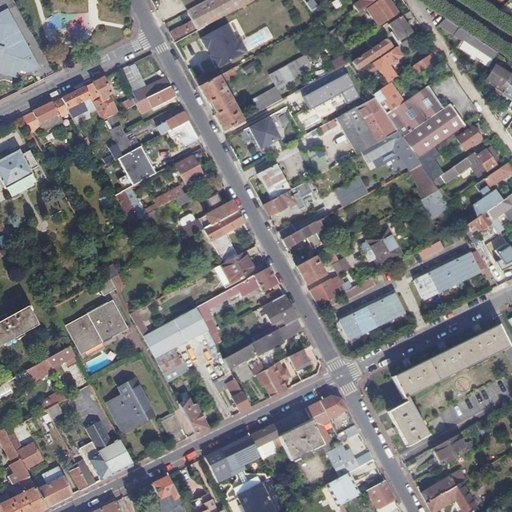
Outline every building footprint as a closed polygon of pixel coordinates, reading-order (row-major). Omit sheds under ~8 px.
[(210,0),(188,13),(192,22),(169,34),(174,44),(237,10),(254,0),(210,0)] [(317,7),(327,0),(326,0),(303,0),(312,12),(317,7)] [(359,13),(377,0),(362,0),(354,6),(359,13)] [(398,13),(388,0),(381,0),(368,10),(379,26),(398,13)] [(319,22),(320,24),(326,19),(317,7),(312,12),(319,22)] [(237,10),(174,44),(180,54),(213,36),(214,31),(213,28),(239,14),(237,10)] [(0,72),(20,78),(22,69),(30,72),(38,67),(9,13),(1,18),(0,20),(0,72)] [(394,31),(401,42),(412,33),(401,17),(390,25),(394,31)] [(267,27),(241,38),(247,51),(273,39),(267,27)] [(493,60),(498,53),(479,40),(459,28),(455,34),(493,60)] [(428,37),(423,29),(402,43),(407,51),(428,37)] [(399,45),(402,43),(401,42),(394,31),(391,33),(399,45)] [(392,48),(387,40),(352,63),(358,71),(392,48)] [(388,83),(397,77),(389,65),(393,63),(394,64),(396,65),(397,64),(398,62),(397,60),(402,57),(396,47),(365,68),(370,75),(378,70),(388,83)] [(436,62),(431,54),(408,71),(412,77),(417,74),(423,71),(426,74),(430,71),(428,67),(436,62)] [(247,111),(250,116),(268,107),(282,99),(277,89),(296,79),(313,70),(305,55),(269,74),(276,88),(253,100),(256,106),(247,111)] [(349,63),(344,56),(333,63),(337,69),(349,63)] [(257,67),(253,62),(242,69),(246,75),(257,67)] [(502,93),(511,76),(511,74),(496,65),(486,79),(496,85),(494,88),(502,93)] [(129,66),(121,70),(128,85),(136,81),(129,66)] [(236,67),(221,75),(223,78),(225,76),(227,80),(236,75),(234,71),(237,69),(236,67)] [(345,67),(300,90),(309,108),(341,92),(348,105),(362,98),(345,67)] [(362,81),(370,75),(365,68),(357,74),(362,81)] [(207,73),(194,80),(198,87),(211,80),(207,73)] [(511,110),(511,76),(502,93),(511,99),(511,102),(508,108),(511,110)] [(211,80),(198,87),(207,103),(208,102),(211,107),(215,115),(214,116),(222,131),(241,121),(217,77),(211,80)] [(100,80),(84,87),(89,97),(92,102),(96,110),(102,120),(112,115),(107,105),(110,103),(107,97),(109,95),(112,94),(104,78),(100,80)] [(137,103),(170,88),(165,78),(133,94),(135,98),(137,103)] [(373,96),(374,98),(386,115),(404,103),(390,83),(373,96)] [(366,87),(372,95),(377,91),(371,84),(366,87)] [(72,93),(62,98),(67,108),(81,101),(89,97),(84,87),(72,93)] [(398,132),(402,138),(443,109),(428,87),(404,103),(386,115),(398,132)] [(153,110),(176,98),(170,88),(137,103),(136,104),(142,115),(152,109),(153,110)] [(45,107),(23,117),(31,132),(69,113),(67,108),(62,98),(45,107)] [(374,98),(357,107),(377,143),(398,132),(386,115),(374,98)] [(124,109),(135,104),(133,100),(122,105),(124,109)] [(67,108),(69,113),(70,114),(84,107),(81,101),(67,108)] [(96,110),(92,102),(86,106),(90,113),(96,110)] [(112,102),(110,103),(107,105),(112,115),(117,113),(112,102)] [(417,159),(465,126),(450,104),(443,109),(402,138),(417,159)] [(357,107),(338,118),(357,155),(370,147),(377,143),(357,107)] [(162,135),(167,132),(188,121),(184,113),(158,127),(162,135)] [(254,125),(249,128),(260,150),(265,147),(268,152),(283,144),(268,118),(254,125)] [(318,127),(321,134),(337,127),(333,120),(318,127)] [(185,147),(198,139),(195,133),(188,121),(167,132),(172,140),(179,136),(185,147)] [(109,133),(113,140),(125,134),(120,126),(109,133)] [(482,139),(473,127),(457,138),(466,151),(482,139)] [(121,157),(139,147),(131,131),(125,134),(113,140),(115,145),(121,157)] [(377,143),(370,147),(377,159),(386,153),(382,147),(390,141),(404,160),(409,156),(414,163),(400,170),(403,175),(410,171),(421,165),(417,159),(402,138),(398,132),(377,143)] [(104,161),(106,165),(118,159),(121,157),(115,145),(108,148),(112,156),(109,158),(108,158),(104,161)] [(488,150),(485,146),(445,173),(448,177),(457,172),(459,174),(471,166),(479,178),(501,163),(490,148),(488,150)] [(133,187),(151,176),(142,159),(145,157),(139,147),(121,157),(118,159),(133,187)] [(329,168),(323,156),(318,158),(312,147),(303,152),(316,176),(329,168)] [(38,167),(29,151),(22,156),(19,151),(0,160),(0,180),(5,189),(32,175),(30,171),(38,167)] [(203,176),(192,157),(176,167),(186,185),(203,176)] [(477,219),(486,212),(502,201),(495,191),(493,192),(490,188),(503,179),(504,181),(511,175),(511,172),(507,164),(474,186),(483,199),(472,207),(477,219)] [(266,191),(271,201),(288,192),(291,191),(276,165),(257,175),(263,185),(260,187),(263,192),(266,191)] [(421,165),(410,171),(422,188),(419,190),(424,198),(438,190),(433,182),(421,165)] [(359,175),(334,188),(343,207),(369,194),(359,175)] [(126,217),(130,224),(178,197),(180,197),(176,189),(141,208),(130,188),(115,196),(126,217)] [(438,190),(424,198),(420,200),(431,220),(449,208),(448,204),(438,190)] [(193,198),(190,191),(180,197),(178,197),(182,204),(193,198)] [(271,201),(263,206),(268,216),(277,211),(278,212),(285,209),(285,207),(287,206),(288,208),(295,205),(291,198),(288,192),(271,201)] [(183,228),(188,238),(205,229),(238,211),(232,201),(224,206),(217,194),(208,200),(214,211),(183,228)] [(491,219),(500,233),(504,230),(497,219),(505,214),(509,221),(511,218),(511,207),(506,199),(502,201),(486,212),(491,219)] [(225,234),(244,223),(238,211),(205,229),(220,257),(221,257),(225,264),(238,257),(225,234)] [(489,221),(491,219),(486,212),(477,219),(464,228),(465,230),(468,228),(472,232),(477,229),(478,231),(482,229),(483,230),(490,224),(489,221)] [(110,225),(114,232),(130,224),(126,217),(110,225)] [(296,233),(282,241),(288,252),(291,250),(290,247),(306,238),(312,250),(326,242),(320,230),(331,225),(327,217),(296,233)] [(292,226),(278,233),(282,241),(296,233),(292,226)] [(402,255),(388,229),(366,241),(367,243),(361,246),(369,262),(376,259),(380,266),(402,255)] [(426,248),(419,252),(423,259),(443,249),(439,241),(426,248)] [(343,242),(337,245),(344,258),(349,255),(343,242)] [(509,272),(511,269),(511,253),(509,249),(499,257),(509,272)] [(332,264),(338,261),(334,252),(327,255),(332,264)] [(479,271),(488,267),(478,252),(471,255),(479,271)] [(254,270),(244,253),(238,257),(225,264),(214,269),(225,289),(245,278),(244,275),(254,270)] [(422,299),(479,271),(471,255),(414,283),(422,299)] [(302,278),(306,285),(324,275),(315,257),(296,267),(302,278)] [(347,264),(344,258),(338,261),(332,264),(336,270),(347,264)] [(336,270),(339,276),(350,270),(347,264),(336,270)] [(105,269),(109,277),(111,279),(117,276),(112,265),(105,269)] [(196,308),(210,336),(216,332),(217,332),(210,319),(211,318),(207,309),(210,308),(210,309),(227,300),(226,299),(229,297),(239,292),(242,296),(259,287),(262,293),(272,287),(274,290),(279,287),(269,268),(236,286),(226,292),(223,293),(196,308)] [(358,285),(370,279),(367,274),(355,280),(358,285)] [(111,279),(116,290),(117,291),(125,287),(119,275),(117,276),(111,279)] [(109,277),(97,284),(103,296),(116,290),(111,279),(109,277)] [(314,300),(318,307),(345,292),(337,277),(310,292),(314,300)] [(346,291),(345,292),(349,299),(373,285),(370,279),(358,285),(346,291)] [(344,287),(346,291),(358,285),(355,280),(344,287)] [(270,303),(284,296),(280,288),(266,296),(270,303)] [(396,295),(340,323),(348,339),(404,312),(396,295)] [(261,334),(263,338),(297,320),(291,309),(284,296),(270,303),(268,304),(278,322),(282,319),(283,322),(261,334)] [(122,319),(115,306),(112,308),(108,301),(89,312),(91,316),(69,329),(81,351),(103,340),(104,342),(112,338),(109,330),(120,324),(119,321),(122,319)] [(0,345),(37,326),(27,308),(7,319),(5,315),(0,317),(0,345)] [(142,337),(167,383),(188,372),(182,358),(179,360),(173,349),(202,333),(210,348),(215,345),(210,336),(196,308),(142,337)] [(130,315),(138,330),(143,327),(135,312),(130,315)] [(251,345),(256,354),(257,357),(295,334),(302,331),(303,330),(297,320),(263,338),(251,345)] [(407,401),(405,398),(508,347),(497,326),(482,333),(481,331),(476,334),(477,336),(447,350),(446,348),(441,350),(442,353),(412,367),(411,365),(406,368),(407,370),(392,377),(400,395),(390,400),(394,408),(387,412),(395,427),(393,428),(394,431),(396,433),(398,432),(406,447),(427,435),(408,400),(407,401)] [(216,332),(210,336),(215,345),(221,342),(216,332)] [(236,353),(251,345),(248,341),(233,349),(236,353)] [(223,360),(228,369),(256,354),(251,345),(236,353),(223,360)] [(47,360),(51,369),(66,361),(68,365),(76,360),(69,348),(47,360)] [(308,363),(303,350),(289,357),(295,369),(308,363)] [(32,384),(53,372),(51,369),(47,360),(26,372),(31,381),(32,384)] [(265,371),(277,395),(286,391),(282,381),(290,377),(285,369),(283,370),(278,362),(277,363),(273,365),(274,366),(265,371)] [(265,387),(271,398),(277,395),(265,371),(262,365),(251,371),(254,378),(257,376),(263,387),(265,387)] [(19,387),(31,381),(26,372),(15,378),(19,387)] [(226,387),(235,382),(232,375),(214,384),(219,394),(227,390),(226,387)] [(231,399),(239,414),(249,409),(235,382),(226,387),(227,390),(232,398),(231,399)] [(129,389),(128,386),(119,391),(123,398),(108,406),(120,429),(131,423),(132,427),(141,422),(139,417),(150,411),(136,385),(129,389)] [(39,409),(41,414),(46,411),(58,405),(68,399),(64,391),(45,402),(44,403),(44,406),(39,409)] [(330,397),(304,409),(310,421),(322,445),(323,447),(330,443),(336,440),(328,424),(330,423),(337,435),(344,432),(355,426),(340,400),(330,397)] [(177,402),(195,435),(208,429),(195,406),(193,407),(188,400),(182,403),(181,400),(177,402)] [(58,405),(46,411),(51,420),(63,414),(58,405)] [(182,430),(175,416),(161,423),(168,437),(182,430)] [(278,437),(281,442),(290,461),(322,445),(310,421),(307,423),(278,437)] [(97,452),(111,444),(99,422),(85,430),(92,443),(97,452)] [(261,430),(249,436),(256,448),(272,440),(273,443),(278,444),(281,442),(278,437),(272,425),(261,430)] [(359,433),(355,426),(344,432),(348,439),(359,433)] [(0,511),(40,511),(46,509),(37,492),(25,470),(14,450),(13,449),(7,437),(5,434),(3,431),(0,432),(0,443),(12,464),(9,466),(14,474),(7,477),(12,486),(19,482),(22,488),(25,487),(28,492),(22,495),(20,491),(15,494),(17,498),(10,501),(7,495),(0,497),(0,511)] [(18,452),(21,451),(19,446),(13,434),(7,437),(13,449),(14,450),(16,449),(18,452)] [(457,435),(433,449),(437,458),(440,457),(443,463),(441,465),(442,466),(467,452),(457,435)] [(204,458),(216,483),(230,476),(230,477),(244,470),(243,467),(260,458),(256,448),(249,436),(217,451),(204,458)] [(119,440),(111,444),(97,452),(111,477),(113,475),(116,474),(124,470),(133,466),(119,440)] [(89,462),(100,483),(103,481),(111,477),(97,452),(92,443),(79,450),(87,463),(89,462)] [(330,443),(323,447),(326,453),(333,449),(330,443)] [(16,449),(14,450),(25,470),(42,462),(33,444),(21,451),(18,452),(16,449)] [(373,460),(369,453),(355,460),(350,450),(345,452),(342,445),(333,449),(326,453),(338,478),(348,473),(373,460)] [(75,464),(88,488),(95,485),(82,461),(75,464)] [(67,469),(80,492),(88,488),(75,464),(67,469)] [(37,492),(46,509),(65,500),(72,496),(58,468),(42,477),(46,486),(37,492)] [(426,503),(452,487),(465,480),(459,470),(420,494),(426,503)] [(354,485),(348,473),(338,478),(327,485),(338,506),(359,495),(354,485)] [(167,476),(152,483),(160,499),(162,498),(164,504),(171,500),(176,511),(184,511),(183,509),(178,500),(167,476)] [(261,485),(238,497),(245,511),(281,511),(286,510),(285,507),(282,502),(271,480),(260,485),(261,485)] [(394,499),(385,481),(367,491),(376,508),(394,499)] [(426,503),(430,511),(434,511),(446,505),(450,511),(467,511),(452,487),(426,503)] [(304,490),(282,502),(285,507),(307,495),(304,490)] [(199,498),(202,505),(211,501),(212,500),(209,494),(199,498)] [(98,509),(92,511),(119,511),(114,501),(98,509)] [(216,511),(211,501),(202,505),(205,511),(203,511),(216,511)]
